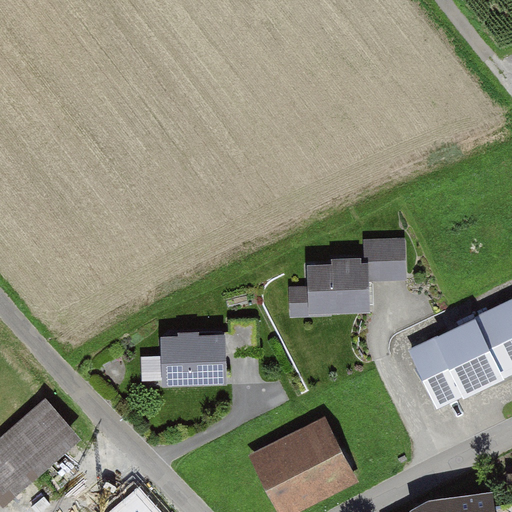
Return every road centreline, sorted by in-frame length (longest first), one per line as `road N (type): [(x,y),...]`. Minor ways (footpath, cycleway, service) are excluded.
road 1 (unclassified): [(0,299),(196,511)]
road 2 (unclassified): [(511,437),(366,511)]
